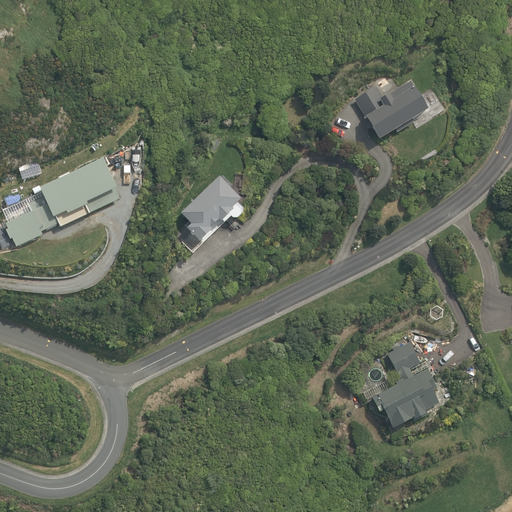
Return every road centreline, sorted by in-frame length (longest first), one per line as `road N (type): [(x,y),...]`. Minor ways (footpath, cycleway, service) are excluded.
road 1 (residential): [(113,385),(424,227),(484,179),(511,143)]
road 2 (residential): [(113,385),(118,428),(92,476),(53,489),(0,474)]
road 3 (residential): [(0,331),(113,385)]
